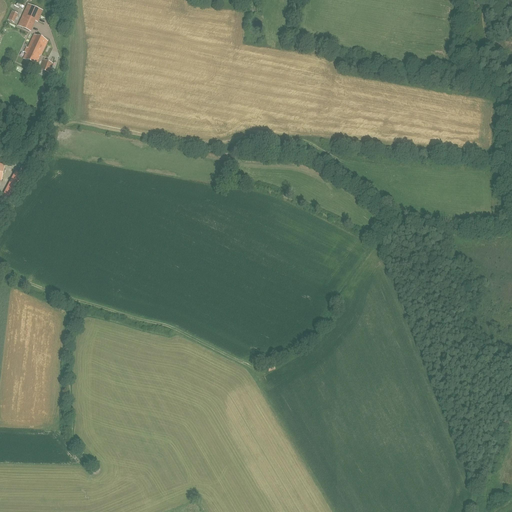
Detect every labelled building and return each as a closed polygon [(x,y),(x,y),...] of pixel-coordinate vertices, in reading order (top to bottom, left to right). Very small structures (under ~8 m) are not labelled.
[(28,4),(18,26),(31,32),(36,22),(38,23),(43,11),(28,4)] [(14,23),(18,14),(12,11),(7,20),(14,23)] [(23,59),(26,60),(36,65),(48,41),(34,35),(28,48),(27,50),(26,53),(23,59)] [(43,60),(40,69),(49,74),(53,64),(43,60)] [(1,200),(10,205),(25,176),(15,171),(1,200)]
